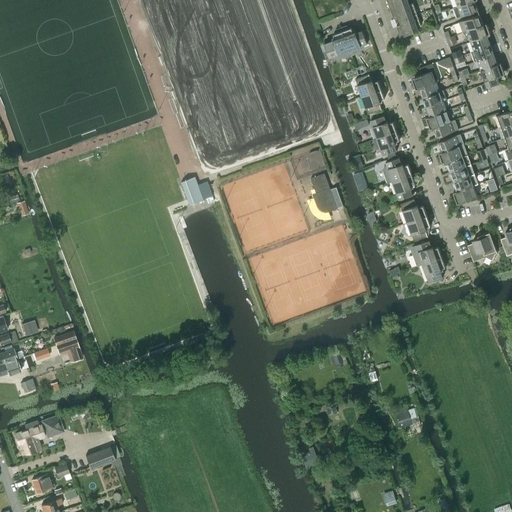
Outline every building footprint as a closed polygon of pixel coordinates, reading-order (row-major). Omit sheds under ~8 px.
[(387,0),(401,37),(419,30),(417,26),(421,25),(413,3),(409,4),(407,0),(387,0)] [(456,18),(461,16),(478,10),(475,0),(474,0),(458,6),(453,8),(456,18)] [(463,32),(483,24),(480,15),(463,21),(467,30),(462,32),(463,32)] [(470,39),(470,41),(487,35),(491,34),(487,23),(483,24),(463,32),(470,39)] [(341,28),(351,55),(354,54),(362,48),(361,46),(367,44),(362,30),(357,32),(356,30),(353,31),(352,27),(348,29),(347,26),(342,27),(341,28)] [(347,57),(351,55),(341,28),(340,28),(336,30),(337,33),(333,34),(335,37),(332,38),(333,41),(324,44),(329,58),(336,55),(336,57),(347,57)] [(470,41),(474,51),(491,45),(487,35),(470,41)] [(477,60),(494,54),(491,45),(474,51),(471,52),(475,61),(477,60)] [(477,60),(481,70),(498,64),(494,54),(477,60)] [(481,70),(486,83),(487,87),(500,83),(497,77),(505,74),(501,62),(498,64),(481,70)] [(416,89),(419,88),(419,87),(436,81),(439,80),(433,63),(419,68),(421,74),(412,78),(416,89)] [(356,79),(362,96),(382,89),(378,80),(375,81),(374,79),(371,80),(369,74),(356,79)] [(419,88),(423,97),(440,91),(436,81),(419,87),(419,88)] [(385,98),(382,89),(362,96),(368,114),(382,109),(380,103),(382,102),(382,99),(385,98)] [(423,97),(426,107),(443,100),(443,101),(447,100),(443,90),(440,91),(423,97)] [(426,107),(430,116),(447,110),(443,101),(443,100),(426,107)] [(430,129),(434,127),(433,127),(450,121),(447,110),(430,116),(426,117),(430,129)] [(511,110),(497,115),(501,126),(511,122),(511,110)] [(371,120),(377,138),(397,131),(393,121),(390,123),(389,120),(386,121),(384,115),(371,120)] [(434,127),(437,137),(459,129),(455,119),(450,121),(433,127),(434,127)] [(511,122),(501,126),(505,137),(511,134),(511,122)] [(400,140),(397,131),(377,138),(383,155),(397,150),(395,144),(397,143),(397,141),(400,140)] [(439,142),(442,151),(464,144),(460,134),(439,142)] [(443,164),(446,163),(446,162),(468,154),(464,144),(442,151),(439,152),(443,164)] [(446,163),(450,172),(471,164),(468,154),(446,162),(446,163)] [(387,183),(393,181),(412,174),(408,164),(405,165),(404,162),(402,163),(399,157),(386,162),(388,168),(383,170),(387,183)] [(453,181),(475,174),(471,164),(450,172),(453,181)] [(354,174),(356,181),(364,178),(361,171),(354,174)] [(325,173),(311,178),(316,193),(313,194),(317,206),(319,209),(322,211),(326,212),(329,212),(338,208),(337,208),(343,206),(336,187),(333,188),(331,189),(325,173)] [(416,184),(412,174),(393,181),(399,200),(413,195),(411,189),(414,187),(413,185),(416,184)] [(453,181),(457,191),(478,183),(475,174),(453,181)] [(184,179),(179,181),(181,184),(186,201),(188,204),(201,199),(211,195),(207,184),(206,181),(204,182),(196,185),(193,176),(184,179)] [(487,180),(491,192),(498,189),(497,186),(494,177),(490,179),(487,180)] [(458,203),(478,196),(474,185),(478,184),(478,183),(457,191),(453,192),(458,203)] [(401,204),(408,222),(427,215),(423,205),(420,206),(419,204),(417,205),(414,199),(401,204)] [(431,225),(427,215),(408,222),(414,241),(428,236),(426,230),(428,229),(428,226),(431,225)] [(511,226),(510,228),(511,230),(505,232),(507,236),(501,238),(507,255),(511,253),(511,226)] [(496,253),(497,252),(490,232),(478,236),(479,238),(473,240),(474,242),(468,245),(474,261),(486,257),(492,260),(496,253)] [(416,266),(422,263),(442,256),(438,246),(435,247),(434,245),(432,246),(429,240),(416,245),(410,247),(416,266)] [(446,267),(442,256),(422,263),(429,282),(443,277),(441,271),(443,270),(443,268),(446,267)] [(34,333),(30,321),(22,324),(26,335),(34,333)] [(12,343),(18,341),(15,330),(0,335),(0,342),(1,345),(11,341),(12,343)] [(53,337),(56,345),(76,338),(73,330),(53,337)] [(83,357),(76,338),(56,345),(59,354),(67,352),(70,362),(83,357)] [(2,352),(0,352),(0,364),(17,358),(23,356),(21,350),(15,353),(13,348),(2,352)] [(343,362),(340,353),(333,355),(336,365),(343,362)] [(17,358),(0,364),(0,375),(8,372),(9,375),(12,374),(21,371),(17,358)] [(378,380),(375,371),(368,373),(371,381),(378,380)] [(29,379),(21,382),(24,392),(32,389),(29,379)] [(330,405),(326,406),(327,410),(327,409),(329,414),(337,412),(336,407),(331,408),(330,405)] [(408,408),(395,412),(400,427),(416,422),(417,424),(420,423),(418,416),(416,407),(408,409),(408,408)] [(19,443),(22,442),(26,453),(41,448),(38,439),(45,436),(44,432),(47,431),(48,435),(63,430),(58,415),(43,421),(45,425),(42,426),(41,424),(39,425),(37,420),(24,424),(26,430),(15,434),(19,443)] [(307,444),(312,442),(310,435),(304,438),(307,444)] [(110,446),(86,455),(91,468),(115,459),(110,446)] [(317,464),(313,454),(315,453),(313,446),(309,448),(311,453),(305,455),(309,466),(317,464)] [(58,476),(69,472),(66,462),(54,467),(58,476)] [(37,493),(53,487),(48,473),(42,475),(42,476),(32,479),(37,493)] [(63,492),(66,500),(77,496),(75,488),(63,492)] [(397,503),(393,491),(384,493),(388,506),(397,503)] [(41,504),(44,511),(57,511),(59,511),(57,505),(62,503),(61,497),(41,504)]
